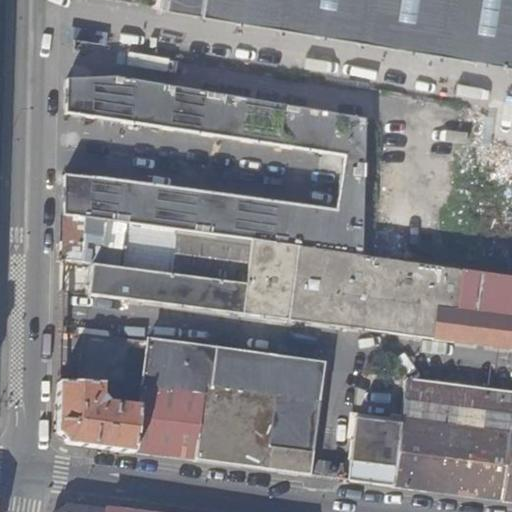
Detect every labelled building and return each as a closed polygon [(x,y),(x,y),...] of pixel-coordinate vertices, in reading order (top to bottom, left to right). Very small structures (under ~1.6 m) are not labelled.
[(0,0),(0,366),(6,219),(11,0),(0,0)] [(511,0),(162,0),(161,7),(511,64),(511,0)] [(61,178),(61,217),(249,243),(250,242),(360,257),(364,119),(115,78),(71,81),(69,117),(343,158),(335,210),(61,178)] [(61,261),(91,264),(244,285),(249,243),(61,217),(61,261)] [(511,350),(511,279),(360,257),(250,242),(249,243),(244,285),(91,264),(86,295),(287,320),(446,342),(511,350)] [(137,387),(143,341),(82,333),(78,385),(99,386),(137,387)] [(133,455),(309,478),(322,364),(143,341),(137,387),(140,387),(139,395),(138,409),(133,455)] [(400,426),(392,489),(511,504),(511,393),(405,379),(400,426)] [(67,446),(133,455),(138,409),(125,407),(125,402),(118,401),(117,405),(99,403),(99,393),(99,386),(78,385),(57,384),(55,433),(67,446)] [(140,387),(137,387),(99,386),(99,393),(139,395),(140,387)] [(339,482),(392,489),(400,426),(370,422),(355,420),(348,476),(340,475),(339,482)]
